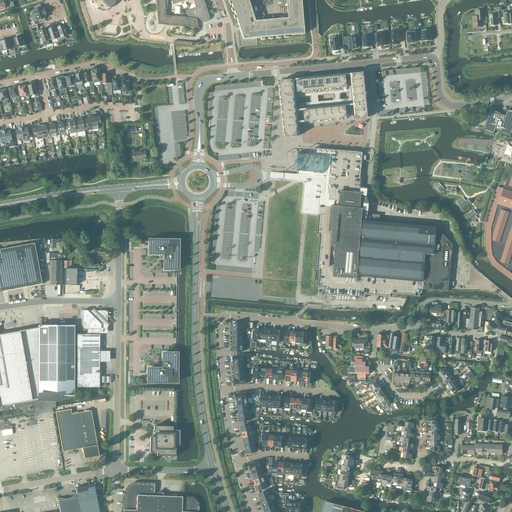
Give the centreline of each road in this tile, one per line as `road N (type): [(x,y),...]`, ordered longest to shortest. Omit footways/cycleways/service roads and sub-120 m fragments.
road 1 (tertiary): [(212,466),(195,354),(197,219)]
road 2 (tertiary): [(233,76),(432,59)]
road 3 (residential): [(338,326),(222,316),(223,390)]
road 4 (unclassified): [(114,470),(116,302)]
road 5 (residential): [(446,397),(436,385),(420,395),(394,393),(374,362),(374,328)]
road 6 (tertiary): [(0,206),(120,189)]
